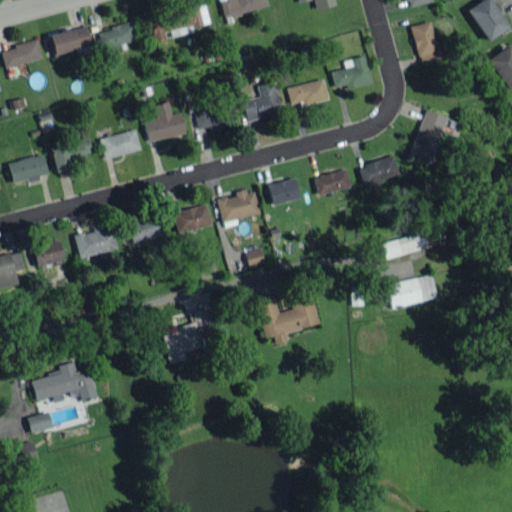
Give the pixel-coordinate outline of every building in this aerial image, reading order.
[(218,0),(221,16),(265,7),(264,0),(218,0)] [(333,4),(331,0),(295,0),(296,2),(304,0),(310,0),(313,9),(333,4)] [(485,40),(506,26),(488,0),(477,0),(464,9),(485,40)] [(207,22),(203,3),(147,17),(152,40),(167,37),(193,31),(192,26),(207,22)] [(439,58),(429,20),(408,25),(418,63),(439,58)] [(95,28),(100,53),(124,49),(122,41),(134,40),(131,23),(95,28)] [(53,57),(63,54),(63,52),(88,45),(83,25),(47,35),(53,57)] [(40,57),(35,39),(0,48),(0,56),(3,67),(40,57)] [(506,90),(511,85),(511,52),(506,44),(484,59),(506,90)] [(344,88),(369,83),(363,55),(341,59),(343,67),(329,70),(332,86),(343,84),(344,88)] [(301,100),(302,105),(326,98),(321,77),(284,87),(289,103),(301,100)] [(245,120),(279,112),(272,81),(255,85),(258,95),(240,100),(245,120)] [(178,111),(169,113),(166,101),(152,104),(154,117),(142,120),(146,140),(182,133),(178,111)] [(196,128),(207,125),(209,130),(233,123),(227,103),(191,113),(196,128)] [(430,160),(442,114),(421,109),(408,154),(430,160)] [(138,149),(133,129),(97,137),(101,157),(138,149)] [(85,162),(82,152),(90,150),(86,137),(47,147),(53,169),(85,162)] [(5,162),(10,182),(26,178),(26,179),(46,175),(41,153),(5,162)] [(364,190),(380,185),(378,178),(396,173),(391,155),(356,165),(364,190)] [(311,174),(314,192),(347,187),(345,169),(311,174)] [(270,204),(297,197),(292,176),(264,183),(270,204)] [(251,188),(233,192),(233,193),(214,198),(219,221),(256,212),(251,188)] [(209,223),(204,203),(170,211),(175,232),(209,223)] [(125,223),(130,242),(157,235),(152,216),(125,223)] [(71,234),(77,257),(114,247),(108,223),(90,228),(91,229),(71,234)] [(425,247),(421,231),(379,242),(384,258),(425,247)] [(29,246),(34,266),(62,259),(57,239),(29,246)] [(246,266),(262,262),(258,247),(242,251),(246,266)] [(0,287),(16,283),(12,270),(21,268),(16,250),(0,254),(0,287)] [(383,283),(388,307),(435,297),(430,273),(383,283)] [(316,323),(310,296),(289,301),(290,308),(275,312),(272,296),(253,300),(262,336),(270,334),(272,343),(284,340),(282,331),(316,323)] [(193,328),(211,325),(208,308),(191,310),(193,328)] [(160,335),(167,362),(182,358),(180,351),(199,346),(193,321),(176,325),(177,331),(160,335)] [(94,396),(88,371),(73,374),(70,361),(55,364),(57,371),(28,378),(33,399),(75,389),(78,400),(94,396)] [(24,416),(28,432),(50,427),(46,411),(24,416)] [(36,460),(30,439),(2,448),(9,469),(36,460)]
